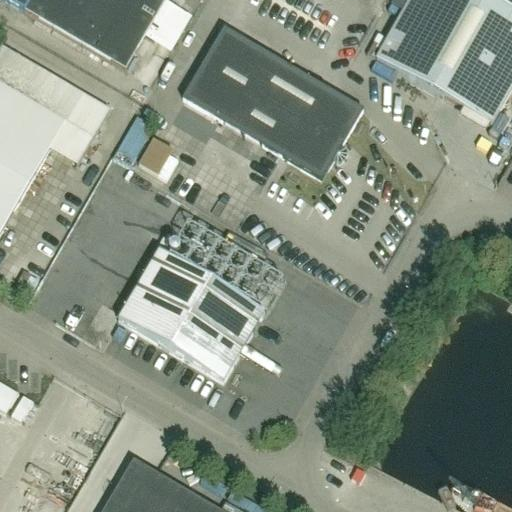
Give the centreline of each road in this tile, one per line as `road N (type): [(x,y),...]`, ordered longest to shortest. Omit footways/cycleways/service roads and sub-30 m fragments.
road 1 (unclassified): [(274,479),(448,191),(464,186),(511,213)]
road 2 (unclassified): [(274,479),(0,317)]
road 3 (unknown): [(464,186),(246,0)]
